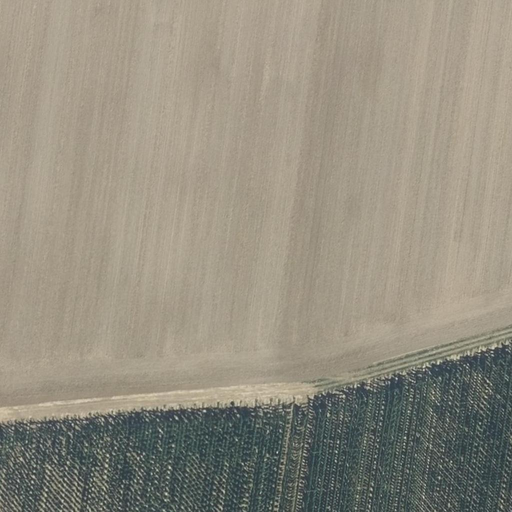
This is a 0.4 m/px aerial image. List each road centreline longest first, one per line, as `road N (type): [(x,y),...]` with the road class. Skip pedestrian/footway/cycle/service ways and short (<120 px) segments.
road 1 (track): [(511,328),(278,392),(0,414)]
road 2 (track): [(278,392),(330,0)]
